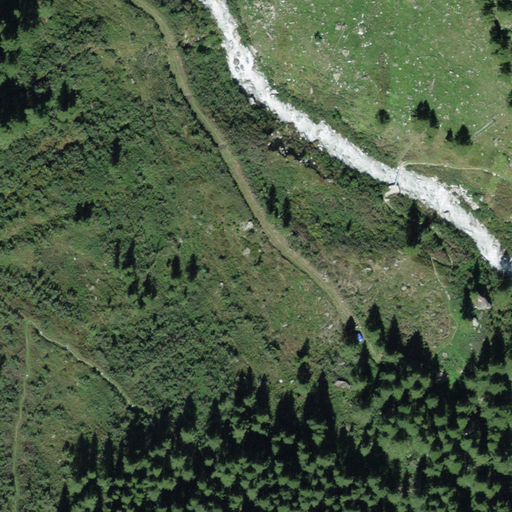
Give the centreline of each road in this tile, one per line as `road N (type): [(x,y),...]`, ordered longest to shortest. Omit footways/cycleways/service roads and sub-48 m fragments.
road 1 (track): [(369,343),(276,241),(186,98),(163,27),(134,0)]
road 2 (track): [(395,372),(434,429),(471,511)]
